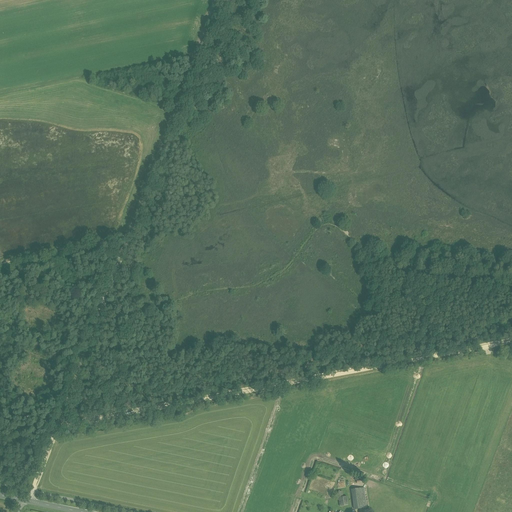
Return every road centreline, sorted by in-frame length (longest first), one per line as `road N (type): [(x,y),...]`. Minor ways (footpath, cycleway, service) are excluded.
road 1 (track): [(511,340),(56,426)]
road 2 (track): [(215,0),(129,229)]
road 3 (track): [(56,426),(118,257)]
road 4 (track): [(129,229),(0,262)]
